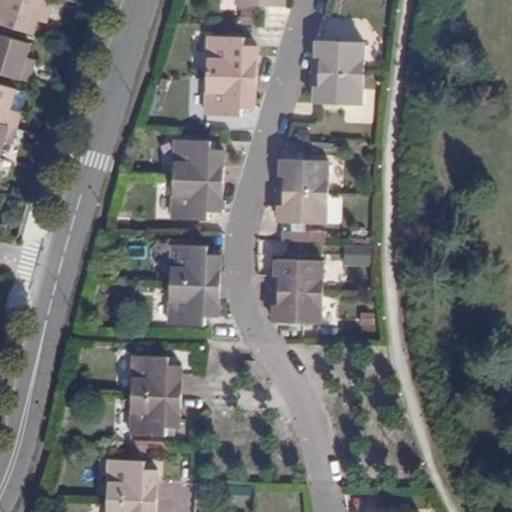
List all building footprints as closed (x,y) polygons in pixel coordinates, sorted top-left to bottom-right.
[(0,24),(32,33),(36,19),(45,21),(51,1),(48,0),(1,0),(3,2),(2,8),(0,7),(0,24)] [(287,9),(287,5),(264,0),(240,0),(241,7),(263,8),(272,8),(287,9)] [(263,18),(272,18),(272,8),(263,8),(263,18)] [(0,72),(27,81),(33,60),(24,57),(28,43),(0,34),(0,72)] [(211,78),(259,79),(260,48),(256,48),(247,48),(248,39),(212,38),(211,78)] [(247,48),(256,48),(256,39),(248,39),(247,48)] [(315,73),(366,75),(367,42),(344,42),(336,42),(321,41),(320,58),(316,57),(315,73)] [(341,105),(365,106),(366,75),(315,73),(315,88),(319,88),(319,105),(334,105),(341,105)] [(254,108),(258,108),(259,79),(211,78),(210,117),(246,118),(246,108),(254,108)] [(0,121),(13,125),(18,109),(23,92),(11,88),(0,85),(0,121)] [(246,118),(254,118),(254,108),(246,108),(246,118)] [(0,138),(8,141),(13,125),(0,121),(0,138)] [(176,181),(226,183),(228,153),(223,153),(215,153),(215,144),(178,142),(176,181)] [(215,153),(223,153),(224,144),(215,144),(215,153)] [(280,191),(331,193),(332,162),(308,161),(301,161),(286,160),(285,176),(280,176),(280,191)] [(220,214),(224,214),(226,183),(176,181),(174,221),(211,223),(211,213),(220,214)] [(305,224),(329,225),(331,193),(280,191),(279,207),(283,207),(283,223),(298,223),(305,224)] [(211,223),(219,223),(220,214),(211,213),(211,223)] [(344,265),(370,266),(371,245),(345,243),(344,265)] [(174,284),(222,286),(224,256),(220,256),(211,256),(211,247),(175,245),(174,284)] [(211,256),(220,256),(220,247),(211,247),(211,256)] [(297,260),(305,260),(305,251),(297,251),(297,260)] [(275,291),(326,293),(328,261),(305,260),(297,260),(281,259),(280,275),(276,274),(275,291)] [(217,317),(221,317),(222,286),(174,284),(172,325),(208,326),(208,317),(217,317)] [(301,323),(325,324),(326,293),(275,291),(274,306),(279,306),(279,322),(293,323),(301,323)] [(208,326),(217,326),(217,317),(208,317),(208,326)] [(293,332),(301,333),(301,323),(293,323),(293,332)] [(136,395),(184,397),(184,374),(184,366),(180,366),(172,366),(172,358),(137,357),(136,395)] [(172,366),(180,366),(180,358),(172,358),(172,366)] [(183,427),(184,419),(184,397),(136,395),(135,435),(170,436),(170,428),(178,428),(183,427)] [(170,436),(178,436),(178,428),(170,428),(170,436)] [(110,499),(160,501),(161,472),(156,471),(148,471),(148,461),(112,459),(110,499)] [(148,471),(156,471),(156,461),(148,461),(148,471)] [(159,511),(160,501),(110,499),(109,511),(159,511)]
